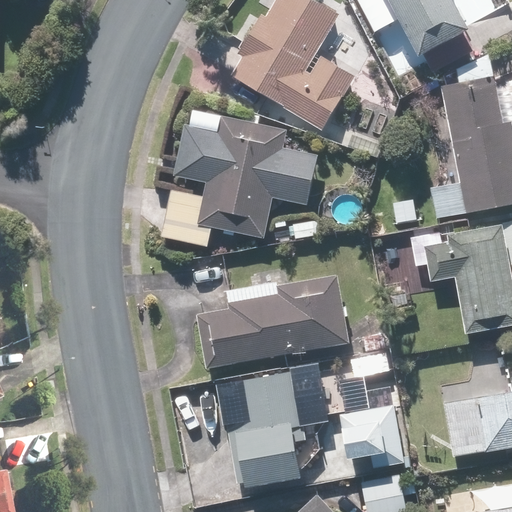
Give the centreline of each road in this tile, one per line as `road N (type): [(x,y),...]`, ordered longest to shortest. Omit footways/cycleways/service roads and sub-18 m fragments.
road 1 (residential): [(83,181),(92,298),(126,511)]
road 2 (residential): [(149,0),(111,57),(83,181)]
